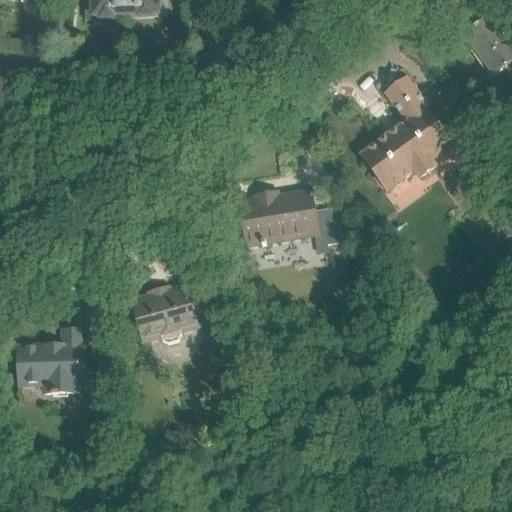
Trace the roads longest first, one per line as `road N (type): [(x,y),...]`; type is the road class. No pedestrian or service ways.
road 1 (residential): [(150,79),(278,41),(339,0)]
road 2 (residential): [(150,79),(49,80),(0,68)]
